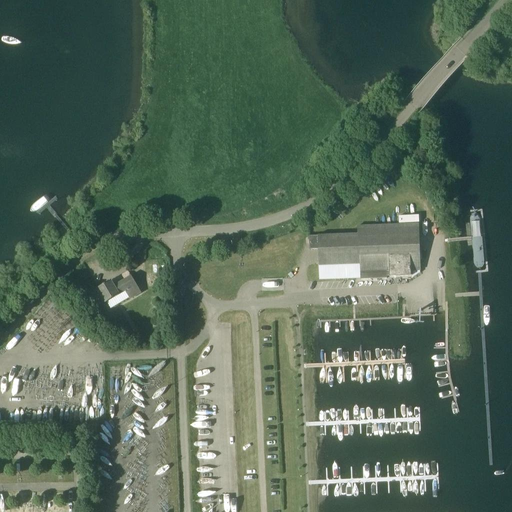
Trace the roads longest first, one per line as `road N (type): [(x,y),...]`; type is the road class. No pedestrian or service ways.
road 1 (unclassified): [(173,236),(230,231),(305,208),(348,173),(506,0)]
road 2 (unclassified): [(0,340),(80,254),(128,236),(173,236)]
